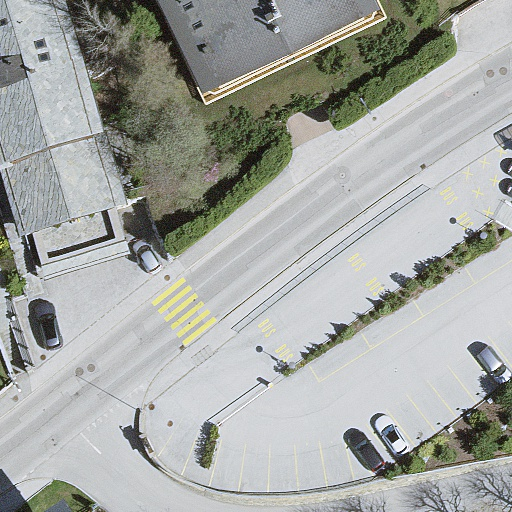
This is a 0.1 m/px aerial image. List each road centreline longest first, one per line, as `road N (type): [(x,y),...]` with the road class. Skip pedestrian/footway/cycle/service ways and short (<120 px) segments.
road 1 (tertiary): [(64,406),(364,168),(511,73)]
road 2 (residential): [(64,406),(134,490),(166,511)]
